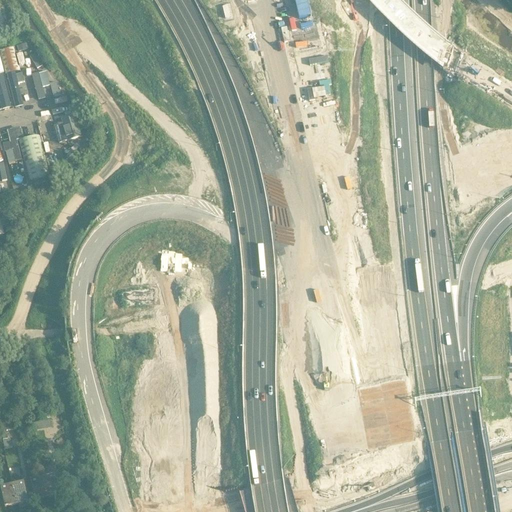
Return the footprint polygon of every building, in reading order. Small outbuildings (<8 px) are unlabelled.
[(0,0),(0,31),(11,27),(0,0)] [(20,71),(15,48),(0,51),(6,75),(20,71)] [(48,71),(33,75),(39,100),(47,98),(44,87),(51,85),(48,71)] [(88,133),(76,113),(37,123),(51,175),(64,162),(86,142),(88,137),(88,133)] [(2,133),(4,143),(10,141),(8,131),(2,133)] [(19,142),(29,181),(50,176),(40,136),(19,142)] [(12,235),(7,213),(2,214),(7,236),(12,235)] [(0,417),(0,424),(3,441),(8,440),(6,432),(15,430),(12,415),(0,417)] [(54,475),(42,478),(47,498),(59,495),(54,475)] [(47,498),(42,478),(31,481),(35,500),(47,498)] [(24,482),(12,485),(16,505),(28,502),(24,482)] [(5,507),(16,505),(12,485),(0,488),(5,507)]
